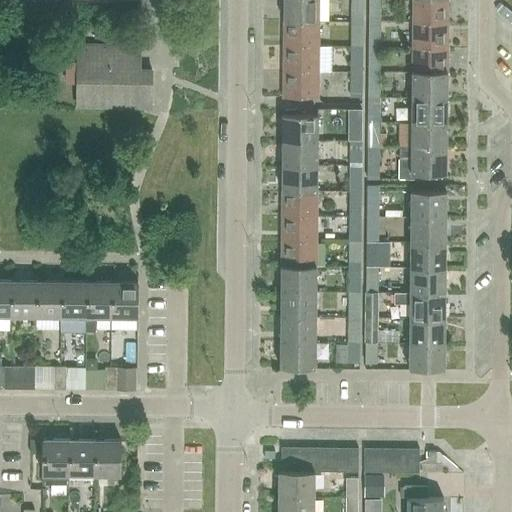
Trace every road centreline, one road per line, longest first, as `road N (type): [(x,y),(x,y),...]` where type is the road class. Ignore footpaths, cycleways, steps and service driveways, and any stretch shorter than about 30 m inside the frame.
road 1 (unclassified): [(231,413),(237,0)]
road 2 (residential): [(500,417),(231,413)]
road 3 (residential): [(231,413),(0,406)]
road 4 (residential): [(511,190),(502,200),(500,417)]
